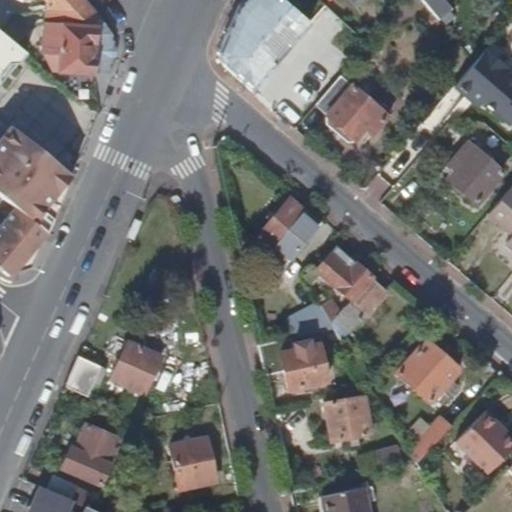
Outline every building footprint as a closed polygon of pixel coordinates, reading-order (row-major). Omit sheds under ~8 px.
[(94,76),(97,14),(84,0),(46,0),(49,2),(44,53),(50,54),(49,59),(54,59),(53,72),(94,76)] [(445,0),(421,0),(422,0),(443,25),(457,13),(445,0)] [(336,49),(321,36),(328,29),(310,13),(282,45),(314,74),(319,68),(328,74),(342,58),(333,51),(336,49)] [(117,59),(117,51),(115,50),(115,43),(113,43),(114,36),(97,14),(94,76),(111,77),(112,65),(114,65),(114,59),(117,59)] [(15,48),(29,31),(17,21),(3,38),(15,48)] [(443,60),(455,45),(439,32),(427,48),(443,60)] [(0,81),(11,68),(19,68),(27,57),(15,48),(3,38),(0,35),(0,81)] [(509,68),(486,49),(454,86),(468,98),(472,92),(484,102),(511,125),(511,124),(511,79),(504,73),(509,68)] [(0,91),(19,68),(11,68),(0,81),(0,91)] [(380,110),(341,76),(316,105),(327,114),(329,124),(348,141),(354,140),(356,142),(369,125),(376,131),(392,112),(384,105),(380,110)] [(479,108),(484,102),(472,92),(468,98),(479,108)] [(72,177),(11,128),(0,141),(0,145),(64,196),(72,177)] [(504,173),(478,150),(481,146),(473,138),(453,161),(460,167),(449,179),(477,204),(504,173)] [(64,196),(0,145),(0,193),(15,206),(14,207),(46,234),(59,205),(64,196)] [(511,188),(490,214),(511,233),(511,237),(507,243),(511,246),(511,188)] [(286,264),(320,225),(290,199),(256,238),(286,264)] [(46,234),(14,207),(0,225),(0,267),(8,274),(30,270),(37,254),(46,234)] [(317,271),(310,266),(301,276),(318,303),(332,326),(336,322),(351,334),(387,292),(337,249),(317,271)] [(332,326),(318,303),(286,319),(296,338),(334,330),(332,326)] [(326,381),(317,339),(293,344),(295,350),(276,354),(280,372),(284,371),(288,390),(326,381)] [(145,395),(163,356),(129,341),(111,380),(145,395)] [(459,372),(425,342),(397,375),(431,405),(459,372)] [(88,397),(101,366),(81,357),(67,387),(88,397)] [(370,435),(363,397),(324,404),(331,443),(370,435)] [(511,446),(502,437),(495,430),(498,428),(486,415),(455,445),(487,477),(511,452),(511,446)] [(422,458),(449,430),(439,421),(413,449),(417,453),(422,458)] [(108,456),(112,447),(116,437),(87,424),(76,450),(72,448),(63,468),(101,486),(114,458),(108,456)] [(505,434),(498,428),(495,430),(502,437),(505,434)] [(217,483),(207,438),(170,447),(180,492),(217,483)] [(114,458),(118,450),(112,447),(108,456),(114,458)] [(412,458),(405,447),(398,448),(401,464),(402,467),(416,464),(412,458)] [(401,464),(398,448),(379,452),(382,468),(401,464)] [(416,464),(422,458),(417,453),(412,458),(416,464)] [(78,486),(54,475),(47,490),(71,501),(73,498),(77,487),(78,486)] [(86,504),(91,493),(77,487),(73,498),(86,504)] [(68,511),(67,511),(71,501),(47,490),(43,488),(32,511),(68,511)] [(367,511),(363,488),(324,496),(326,511),(367,511)]
